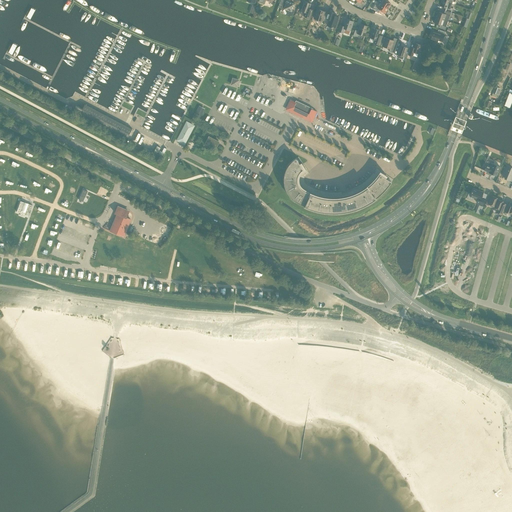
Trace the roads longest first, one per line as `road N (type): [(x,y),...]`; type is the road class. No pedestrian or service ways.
road 1 (unclassified): [(330,288),(0,120)]
road 2 (primary): [(158,190),(268,244),(310,249),(359,240)]
road 3 (primary): [(360,232),(280,240),(161,185)]
road 4 (primary): [(161,185),(0,99)]
road 5 (primary): [(0,106),(158,190)]
road 6 (unknown): [(88,251),(31,226),(39,215),(93,234)]
